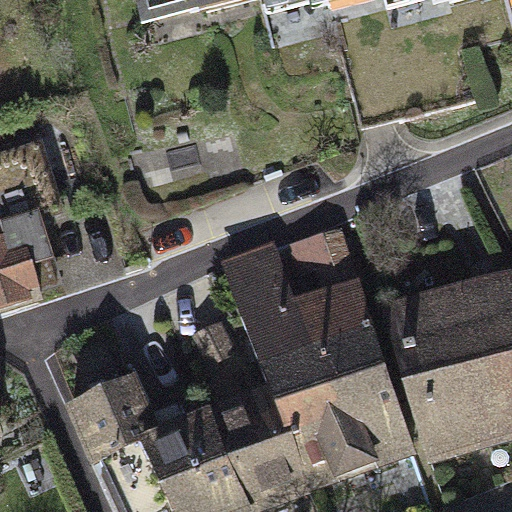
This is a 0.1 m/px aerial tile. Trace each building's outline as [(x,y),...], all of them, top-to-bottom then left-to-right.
[(140,0),(151,40),(263,13),(259,0),(140,0)] [(259,0),(263,13),(334,0),(259,0)] [(452,0),(334,0),(344,37),(455,11),(452,0)] [(452,0),(455,11),(498,0),(452,0)] [(0,241),(0,312),(33,302),(31,293),(40,290),(32,267),(56,259),(41,212),(3,224),(8,239),(0,241)] [(356,233),(226,270),(272,390),(309,492),(428,457),(381,308),(356,233)] [(511,275),(381,308),(428,457),(511,434),(511,275)] [(132,381),(66,408),(94,476),(102,472),(118,511),(246,511),(207,416),(155,438),(132,381)] [(256,511),(309,492),(272,390),(207,416),(246,511),(256,511)]
